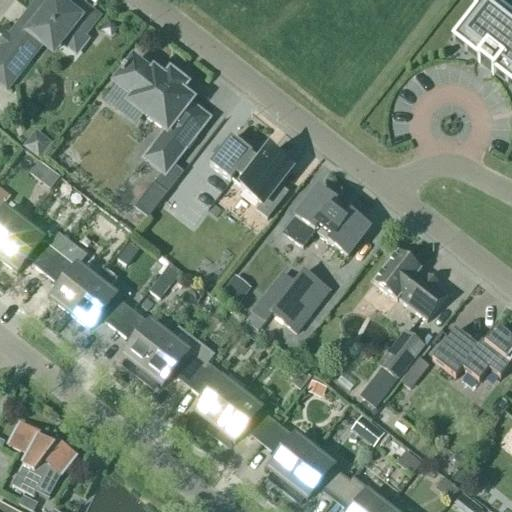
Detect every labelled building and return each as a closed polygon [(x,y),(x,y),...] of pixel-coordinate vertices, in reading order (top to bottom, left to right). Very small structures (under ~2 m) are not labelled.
[(40,0),(27,17),(51,35),(76,55),(87,42),(84,39),(98,19),(73,0),(40,0)] [(511,21),(498,11),(499,10),(486,0),(484,0),(474,13),(475,14),(452,44),(478,63),(477,64),(493,76),(494,76),(511,89),(511,21)] [(0,87),(6,92),(51,35),(27,17),(0,51),(0,87)] [(151,79),(133,64),(126,73),(124,72),(121,77),(122,78),(115,87),(133,101),(129,107),(166,136),(146,161),(162,174),(165,176),(172,167),(207,122),(189,108),(191,105),(180,96),(186,89),(170,77),(165,84),(153,75),(151,79)] [(39,163),(52,146),(35,133),(22,150),(39,163)] [(252,157),(231,141),(222,152),(218,149),(211,157),(216,160),(209,169),(230,185),(232,183),(241,191),(240,193),(260,208),(256,213),(267,222),(288,195),(278,187),(291,171),(270,154),(260,167),(251,159),(252,157)] [(152,187),(134,211),(147,222),(166,198),(152,187)] [(347,221),(334,211),(337,207),(318,192),(282,237),(301,252),(318,230),(331,241),(328,245),(347,260),(369,232),(350,217),(347,221)] [(98,231),(108,217),(97,209),(87,223),(98,231)] [(0,259),(23,229),(1,212),(0,211),(0,259)] [(44,278),(69,245),(58,236),(48,249),(23,229),(0,259),(0,263),(17,277),(27,264),(44,278)] [(70,319),(96,286),(77,272),(87,259),(69,245),(44,278),(61,292),(51,304),(70,319)] [(427,326),(448,298),(419,276),(422,273),(398,254),(373,286),(397,305),(398,303),(427,326)] [(125,257),(123,255),(117,263),(126,269),(132,262),(125,257)] [(176,278),(174,277),(166,271),(158,281),(169,290),(177,279),(176,278)] [(331,294),(304,273),(295,286),(281,276),(251,316),(266,327),(271,320),(296,339),(331,294)] [(243,285),(239,282),(234,278),(221,296),(237,308),(251,291),(243,285)] [(116,335),(132,314),(96,286),(70,319),(89,334),(99,321),(116,335)] [(139,380),(168,343),(132,314),(116,335),(134,348),(124,361),(129,365),(125,369),(139,380)] [(231,336),(240,324),(226,314),(217,326),(231,336)] [(243,325),(238,332),(247,339),(252,333),(243,325)] [(189,391),(204,371),(187,358),(196,346),(177,332),(169,343),(168,343),(139,380),(153,391),(157,387),(162,390),(172,378),(189,391)] [(398,384),(425,349),(404,333),(377,368),(381,372),(377,377),(392,389),(397,383),(398,384)] [(506,342),(501,338),(503,337),(498,333),(485,349),(481,346),(477,351),(455,334),(432,364),(455,382),(462,373),(478,386),(488,374),(500,383),(511,366),(511,343),(507,340),(506,342)] [(410,393),(429,369),(419,361),(400,385),(410,393)] [(211,437),(241,399),(223,386),(226,382),(208,368),(205,371),(204,371),(189,391),(206,405),(196,417),(201,421),(197,426),(211,437)] [(304,390),(312,379),(300,370),(292,381),(304,390)] [(322,401),(326,390),(311,384),(306,395),(322,401)] [(261,448),(277,428),(241,399),(211,437),(226,448),(230,443),(234,447),(244,435),(261,448)] [(19,427),(7,448),(28,459),(12,489),(33,501),(35,496),(48,503),(60,478),(61,479),(76,460),(56,445),(52,450),(38,443),(40,438),(19,427)] [(364,437),(376,447),(384,437),(371,427),(364,437)] [(284,494),(313,456),(277,428),(261,448),(279,462),(269,474),(274,478),(270,483),(284,494)] [(71,450),(74,446),(77,441),(79,439),(74,435),(66,446),(71,450)] [(334,505),(349,484),(313,456),(284,494),(298,505),(302,500),(307,504),(317,491),(334,505)] [(385,511),(369,500),(372,496),(354,482),(351,486),(349,484),(334,505),(343,511),(385,511)] [(454,511),(470,511),(473,508),(460,497),(450,508),(454,511)] [(29,503),(23,499),(18,508),(25,511),(33,511),(37,507),(29,503)]
